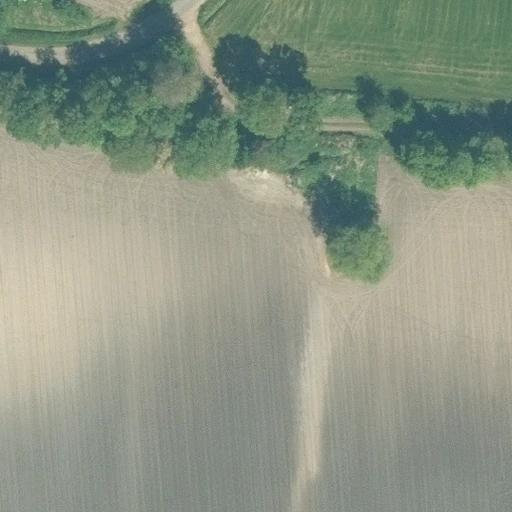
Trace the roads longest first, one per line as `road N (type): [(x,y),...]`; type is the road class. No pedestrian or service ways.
road 1 (track): [(174,13),(201,45),(228,102),(253,117),(306,124),(511,117)]
road 2 (unclassified): [(0,52),(59,56),(108,47),(191,0)]
